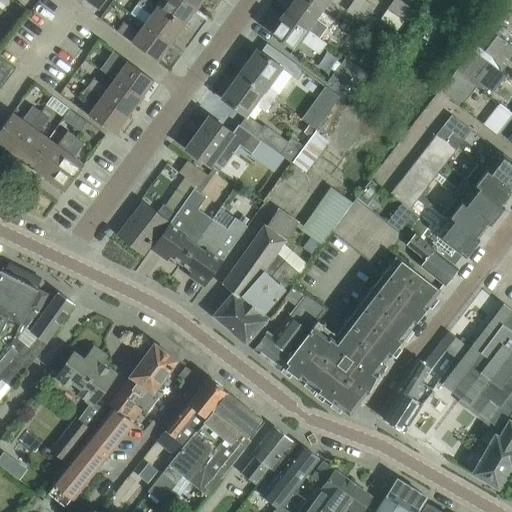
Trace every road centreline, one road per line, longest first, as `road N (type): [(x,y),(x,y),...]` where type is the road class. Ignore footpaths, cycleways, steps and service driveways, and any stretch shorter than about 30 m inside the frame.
road 1 (residential): [(353,435),(300,413),(155,304),(64,260)]
road 2 (residential): [(353,435),(511,228)]
road 3 (residential): [(64,260),(186,90)]
road 4 (residential): [(497,511),(353,435)]
road 5 (residential): [(186,90),(59,0)]
